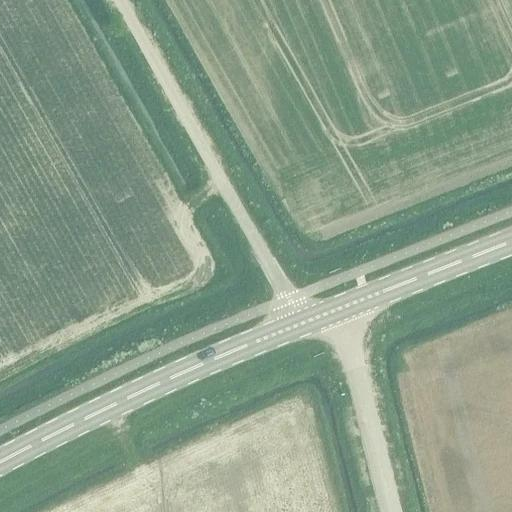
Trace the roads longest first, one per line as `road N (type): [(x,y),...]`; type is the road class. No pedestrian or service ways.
road 1 (unclassified): [(297,324),(118,0)]
road 2 (secondary): [(0,461),(297,324)]
road 3 (unclassified): [(392,511),(339,308)]
road 4 (secondary): [(339,308),(511,241)]
